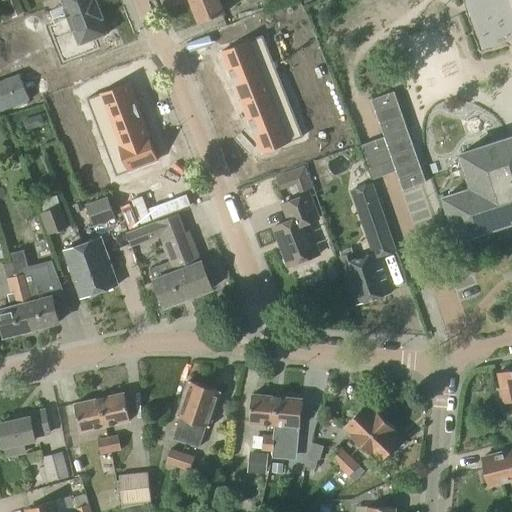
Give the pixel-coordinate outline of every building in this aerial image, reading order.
[(24,12),(18,0),(2,0),(9,18),(24,12)] [(54,24),(97,8),(94,0),(61,0),(64,6),(49,12),(54,24)] [(216,0),(188,0),(197,23),(222,14),(216,0)] [(460,1),(432,6),(444,80),(472,76),(460,1)] [(97,8),(54,24),(57,31),(71,26),(78,44),(107,33),(106,31),(109,28),(106,19),(102,19),(97,8)] [(263,32),(220,48),(231,74),(273,58),(263,32)] [(309,35),(298,39),(301,46),(312,42),(309,35)] [(511,35),(503,39),(511,66),(511,35)] [(312,42),(301,46),(304,53),(314,49),(312,42)] [(273,58),(231,74),(240,100),(283,83),(273,58)] [(0,112),(29,101),(19,75),(0,82),(0,112)] [(130,78),(87,94),(97,121),(139,105),(130,78)] [(283,83),(240,100),(250,125),(293,109),(283,83)] [(328,87),(317,91),(320,98),(331,94),(328,87)] [(331,94),(320,98),(323,105),(334,101),(331,94)] [(139,105),(97,121),(106,146),(148,131),(149,131),(139,105)] [(293,109),(250,125),(261,152),(303,135),(293,109)] [(73,122),(62,126),(65,134),(76,129),(73,122)] [(76,129),(65,134),(67,141),(79,137),(76,129)] [(148,131),(106,146),(116,173),(158,157),(149,131),(148,131)] [(340,150),(353,145),(348,131),(335,136),(340,150)] [(461,154),(471,188),(443,197),(457,240),(511,222),(511,137),(474,150),(473,150),(461,154)] [(300,167),(321,162),(318,149),(297,155),(300,167)] [(85,156),(74,160),(77,167),(88,163),(85,156)] [(313,189),(305,166),(275,176),(280,190),(296,185),(297,189),(299,193),(313,189)] [(389,294),(377,258),(396,251),(373,183),(349,191),(372,255),(356,261),(353,252),(339,257),(342,265),(355,305),(389,294)] [(289,268),(319,255),(307,225),(318,220),(308,195),(282,205),(289,222),(273,228),(289,268)] [(93,226),(115,218),(107,197),(85,205),(93,226)] [(125,232),(144,225),(136,204),(117,210),(125,232)] [(48,235),(69,228),(61,206),(40,213),(48,235)] [(144,225),(125,232),(131,248),(165,235),(159,219),(144,225)] [(164,308),(212,290),(190,234),(164,244),(171,262),(150,270),(164,308)] [(99,291),(117,284),(101,237),(83,243),(93,273),(99,291)] [(99,291),(93,273),(83,243),(64,250),(80,297),(99,291)] [(15,276),(14,273),(12,262),(3,265),(6,279),(10,294),(7,295),(10,308),(0,310),(0,323),(3,337),(31,330),(17,276),(15,276)] [(28,273),(17,276),(31,330),(59,323),(56,314),(69,311),(58,281),(52,283),(47,266),(28,270),(28,273)] [(511,370),(497,374),(504,404),(511,402),(511,370)] [(274,425),(277,397),(251,395),(249,423),(274,425)] [(168,399),(172,445),(200,443),(199,430),(200,430),(198,397),(168,399)] [(299,427),(301,399),(277,397),(274,425),(299,427)] [(168,399),(141,402),(145,447),(172,445),(168,399)] [(114,404),(118,450),(145,447),(141,402),(114,404)] [(114,404),(84,407),(87,440),(89,440),(90,452),(118,450),(114,404)] [(26,454),(25,442),(34,440),(33,439),(51,435),(45,408),(12,415),(13,422),(0,424),(0,436),(2,447),(3,447),(6,459),(26,454)] [(271,451),(273,436),(263,435),(261,451),(271,452),(271,451)] [(281,461),(284,437),(273,436),(271,451),(271,452),(273,452),(272,461),(281,461)] [(309,447),(302,472),(311,474),(318,450),(309,447)] [(511,450),(481,458),(488,486),(511,479),(511,450)] [(42,484),(69,477),(62,452),(41,458),(44,467),(38,469),(42,484)] [(79,475),(92,474),(89,454),(77,455),(79,475)] [(357,458),(344,457),(342,485),(387,490),(390,460),(357,457),(357,458)] [(173,459),(165,460),(166,471),(174,471),(173,459)] [(173,459),(174,471),(182,470),(181,459),(173,459)] [(119,464),(111,465),(112,476),(120,475),(119,464)] [(127,464),(119,464),(120,475),(128,475),(127,464)] [(282,465),(272,464),(271,474),(281,474),(282,465)] [(312,474),(311,483),(324,483),(324,475),(312,474)] [(311,483),(311,491),(324,491),(324,483),(311,483)] [(130,487),(131,503),(158,501),(157,485),(130,487)] [(385,511),(387,490),(342,485),(338,511),(385,511)] [(26,511),(74,511),(68,492),(56,495),(56,493),(24,502),(26,511)] [(103,503),(91,507),(93,511),(100,511),(105,511),(103,503)]
